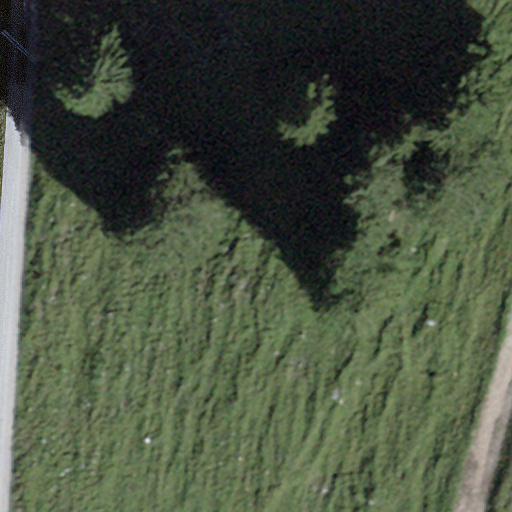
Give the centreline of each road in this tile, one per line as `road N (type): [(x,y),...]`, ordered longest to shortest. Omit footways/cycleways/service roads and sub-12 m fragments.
road 1 (unclassified): [(25,0),(0,434)]
road 2 (track): [(474,511),(511,377)]
